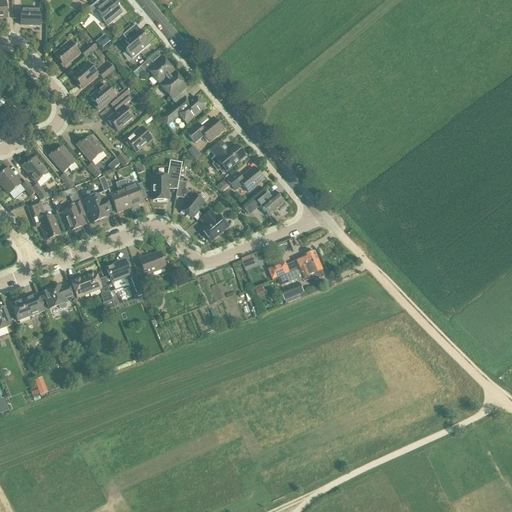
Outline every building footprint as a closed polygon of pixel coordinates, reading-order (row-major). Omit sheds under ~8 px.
[(99,0),(94,4),(98,9),(96,11),(101,17),(99,19),(106,27),(122,15),(117,8),(119,7),(113,0),(99,0)] [(21,10),(21,26),(39,27),(39,24),(46,24),(46,8),(40,3),(40,10),(21,10)] [(135,26),(122,36),(129,44),(127,45),(130,49),(126,53),(132,60),(150,46),(143,38),(144,37),(135,26)] [(69,42),(54,55),(60,62),(58,64),(63,69),(79,55),(69,42)] [(92,44),(81,53),(85,58),(93,51),(96,49),(92,44)] [(96,49),(93,51),(97,56),(102,52),(98,48),(96,49)] [(149,60),(133,73),(137,78),(147,70),(159,85),(174,73),(161,57),(153,64),(149,60)] [(87,64),(72,76),(78,84),(76,85),(81,90),(97,76),(87,64)] [(110,65),(99,74),(103,79),(114,71),(110,65)] [(174,73),(159,85),(172,100),(187,88),(174,73)] [(105,85),(90,98),(96,105),(94,107),(99,112),(109,103),(113,108),(127,96),(130,94),(126,89),(115,98),(105,85)] [(116,112),(106,121),(111,126),(112,125),(118,132),(133,119),(123,107),(130,101),(127,96),(113,108),(116,112)] [(186,97),(159,119),(166,127),(179,116),(186,125),(205,110),(195,97),(190,102),(186,97)] [(198,124),(186,134),(195,144),(204,137),(210,143),(224,132),(222,130),(223,129),(219,124),(218,125),(213,119),(201,129),(198,124)] [(141,128),(124,143),(128,148),(130,146),(136,153),(154,138),(153,136),(153,134),(152,133),(151,133),(150,133),(148,133),(146,130),(143,131),(141,128)] [(82,142),(77,146),(91,163),(103,152),(90,137),(83,143),(82,142)] [(221,141),(209,151),(214,157),(211,160),(214,163),(212,165),(218,172),(219,170),(223,174),(225,172),(226,173),(245,158),(243,155),(244,154),(239,148),(238,149),(235,146),(228,152),(225,148),(226,147),(221,141)] [(200,147),(193,152),(200,162),(207,157),(200,147)] [(55,152),(49,157),(63,173),(76,163),(63,148),(56,154),(55,152)] [(122,153),(116,158),(124,167),(130,162),(122,153)] [(27,163),(22,168),(36,185),(48,174),(35,159),(28,165),(27,163)] [(167,177),(153,177),(153,201),(157,201),(157,203),(164,203),(164,201),(168,201),(168,181),(179,180),(182,164),(170,162),(167,177)] [(94,176),(80,182),(81,185),(97,179),(101,175),(92,164),(88,168),(96,178),(95,178),(94,176)] [(143,172),(140,164),(134,166),(137,175),(143,172)] [(237,173),(227,181),(235,191),(242,186),(248,193),(264,180),(254,169),(241,179),(237,173)] [(0,174),(0,185),(8,195),(21,185),(8,170),(1,175),(0,174)] [(65,175),(60,179),(69,190),(74,186),(65,175)] [(104,177),(99,179),(104,193),(109,190),(104,177)] [(125,180),(120,182),(130,209),(143,204),(136,185),(134,181),(126,184),(125,180)] [(224,180),(216,187),(220,190),(227,183),(224,180)] [(118,192),(110,195),(117,214),(130,209),(120,182),(115,184),(118,192)] [(179,182),(176,198),(184,199),(184,196),(189,200),(181,211),(192,219),(193,218),(194,219),(199,213),(197,212),(204,204),(193,195),(185,190),(187,184),(179,182)] [(26,183),(21,187),(31,198),(35,193),(32,190),(26,183)] [(37,186),(32,190),(35,193),(41,201),(46,197),(37,186)] [(270,196),(266,191),(244,210),(247,214),(251,214),(260,207),(267,215),(271,216),(278,210),(280,212),(286,207),(274,193),(270,196)] [(104,193),(85,201),(93,223),(107,218),(106,214),(111,212),(104,193)] [(70,210),(62,213),(70,232),(83,227),(78,215),(84,213),(79,201),(68,205),(70,210)] [(39,202),(27,207),(35,228),(40,226),(46,241),(60,236),(53,218),(46,220),(39,202)] [(233,208),(237,213),(241,210),(237,205),(233,208)] [(211,212),(201,221),(206,227),(201,231),(210,243),(228,228),(218,216),(216,219),(211,212)] [(286,263),(269,270),(273,281),(287,275),(299,271),(303,269),(302,269),(319,262),(316,253),(295,261),(296,263),(287,266),(286,263)] [(142,269),(137,271),(141,283),(148,281),(146,276),(166,269),(160,254),(147,259),(146,258),(139,260),(142,269)] [(242,263),(245,269),(251,267),(248,261),(242,263)] [(106,269),(110,278),(104,280),(109,293),(114,291),(112,284),(130,277),(125,262),(106,269)] [(299,271),(287,275),(290,282),(298,279),(299,281),(303,280),(306,278),(307,281),(314,278),(315,281),(324,277),(322,272),(323,271),(319,262),(302,269),(303,269),(299,271)] [(71,282),(77,299),(101,290),(103,296),(101,296),(104,303),(102,304),(105,313),(109,311),(109,312),(111,311),(110,310),(114,308),(111,302),(112,301),(109,293),(104,280),(99,282),(95,273),(71,282)] [(138,276),(131,279),(138,298),(145,295),(138,276)] [(300,285),(282,293),(285,301),(304,293),(300,285)] [(61,286),(43,293),(50,310),(58,307),(59,309),(61,311),(65,309),(66,306),(65,304),(67,303),(67,301),(73,299),(68,286),(61,288),(61,286)] [(37,295),(11,305),(18,322),(44,312),(37,295)] [(238,298),(229,302),(236,315),(245,311),(238,298)] [(0,330),(12,326),(5,308),(0,309),(0,330)] [(73,371),(68,373),(71,381),(76,379),(73,371)] [(42,377),(35,380),(40,395),(47,392),(42,377)] [(36,388),(30,390),(32,396),(38,394),(36,388)] [(0,415),(8,413),(3,399),(0,400),(0,415)] [(352,487),(355,496),(374,489),(372,480),(352,487)]
